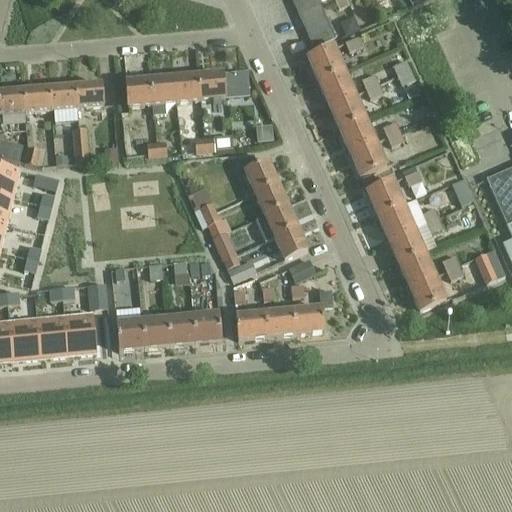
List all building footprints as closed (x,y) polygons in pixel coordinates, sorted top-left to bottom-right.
[(309,0),(293,7),(298,18),(320,9),(316,0),(309,0)] [(349,9),(345,0),(334,0),(333,1),(338,13),(349,9)] [(298,18),(303,29),(325,20),(320,9),(298,18)] [(354,19),(340,26),(346,39),(360,32),(354,19)] [(303,29),(308,41),(330,31),(325,20),(303,29)] [(335,43),(330,31),(308,41),(313,52),(335,43)] [(358,42),(344,48),(348,57),(362,51),(358,42)] [(307,64),(318,88),(344,77),(333,52),(307,64)] [(410,75),(406,64),(393,70),(397,80),(410,75)] [(397,80),(401,90),(414,85),(410,75),(397,80)] [(222,78),(197,80),(200,106),(224,104),(248,101),(246,76),(222,78)] [(318,88),(329,112),(355,100),(344,77),(318,88)] [(174,82),(176,108),(200,106),(197,80),(174,82)] [(375,80),(362,85),(366,95),(379,89),(375,80)] [(150,85),(152,110),(176,108),(174,82),(150,85)] [(393,83),(366,95),(369,104),(383,99),(382,97),(396,91),(393,83)] [(128,112),(152,110),(150,85),(126,87),(128,112)] [(75,91),(77,114),(103,112),(101,89),(75,91)] [(49,93),(51,116),(77,114),(75,91),(49,93)] [(23,96),(25,118),(51,116),(49,93),(23,96)] [(0,120),(25,118),(23,96),(0,97),(0,120)] [(329,112),(339,135),(365,124),(355,100),(329,112)] [(339,135),(350,159),(375,147),(365,124),(339,135)] [(383,132),(387,142),(399,136),(395,127),(383,132)] [(271,131),(256,132),(257,148),(272,146),(271,131)] [(89,168),(86,135),(72,136),(75,169),(89,168)] [(404,146),(399,136),(387,142),(391,151),(404,146)] [(203,144),(205,158),(215,157),(213,143),(203,144)] [(196,159),(205,158),(203,144),(195,145),(196,159)] [(0,164),(18,168),(22,151),(0,145),(0,164)] [(165,147),(156,148),(157,161),(166,161),(165,147)] [(386,171),(375,147),(350,159),(360,183),(386,171)] [(147,162),(157,161),(156,148),(146,149),(147,162)] [(118,171),(117,153),(103,154),(105,172),(118,171)] [(37,173),(40,157),(27,154),(23,171),(37,173)] [(0,168),(0,197),(12,200),(18,173),(0,168)] [(245,178),(255,201),(278,190),(268,168),(245,178)] [(511,172),(486,184),(511,242),(511,243),(502,248),(511,269),(511,172)] [(422,185),(417,175),(404,181),(408,191),(422,185)] [(58,184),(47,181),(44,194),(55,196),(58,184)] [(367,198),(378,222),(403,210),(393,186),(367,198)] [(255,201),(265,222),(288,212),(278,190),(255,201)] [(187,200),(199,226),(216,218),(205,192),(187,200)] [(469,196),(457,201),(461,210),(473,205),(469,196)] [(0,197),(0,226),(5,228),(12,200),(0,197)] [(43,198),(40,209),(51,212),(54,201),(43,198)] [(378,222),(388,245),(414,234),(414,233),(424,228),(425,229),(438,223),(433,213),(421,219),(415,205),(403,210),(378,222)] [(40,209),(37,221),(48,224),(51,212),(40,209)] [(265,222),(255,227),(265,248),(275,244),(298,233),(288,212),(265,222)] [(216,218),(199,226),(202,233),(220,225),(216,218)] [(438,223),(425,229),(429,238),(442,232),(438,223)] [(210,236),(213,244),(225,239),(228,238),(225,230),(210,236)] [(308,256),(298,233),(275,244),(285,266),(308,256)] [(388,245),(398,269),(424,257),(414,234),(388,245)] [(225,239),(213,244),(216,251),(219,259),(231,253),(225,239)] [(30,251),(27,263),(37,266),(40,254),(30,251)] [(219,259),(223,267),(236,261),(231,253),(219,259)] [(494,255),(486,258),(497,283),(505,280),(494,255)] [(398,269),(409,292),(435,281),(424,257),(398,269)] [(240,268),(236,261),(223,267),(227,275),(240,268)] [(455,261),(441,267),(445,276),(459,270),(455,261)] [(27,263),(24,275),(34,278),(37,266),(27,263)] [(250,266),(227,276),(232,288),(255,278),(250,266)] [(174,280),(188,279),(187,267),(172,269),(174,280)] [(295,285),(313,277),(309,268),(290,276),(295,285)] [(162,284),(160,269),(148,270),(149,285),(162,284)] [(197,269),(188,270),(189,282),(198,282),(197,269)] [(208,269),(200,269),(200,281),(209,280),(208,269)] [(463,280),(459,270),(445,276),(450,286),(463,280)] [(123,273),(114,274),(115,286),(124,285),(123,273)] [(446,305),(435,281),(409,292),(420,316),(446,305)] [(104,289),(87,291),(89,310),(106,309),(104,289)] [(291,290),(292,303),(303,303),(302,289),(291,290)] [(262,292),(263,306),(274,306),(273,292),(262,292)] [(233,296),(234,309),(244,308),(243,295),(233,296)] [(73,301),(64,302),(65,312),(74,312),(73,301)] [(63,302),(54,303),(54,314),(64,313),(63,302)] [(18,306),(9,307),(9,318),(19,317),(18,306)] [(8,307),(0,307),(0,318),(9,318),(8,307)] [(293,315),(295,339),(324,337),(322,313),(293,315)] [(265,318),(267,342),(295,339),(293,315),(265,318)] [(94,317),(65,320),(69,359),(98,356),(94,317)] [(238,345),(267,342),(265,318),(236,321),(238,345)] [(192,322),(195,349),(221,346),(218,319),(192,322)] [(65,320),(38,323),(41,362),(69,359),(65,320)] [(167,324),(170,352),(195,349),(192,322),(167,324)] [(38,323),(10,325),(14,364),(41,362),(38,323)] [(142,327),(144,354),(170,352),(167,324),(142,327)] [(10,325),(0,326),(0,365),(14,364),(10,325)] [(118,357),(144,354),(142,327),(116,329),(118,357)]
